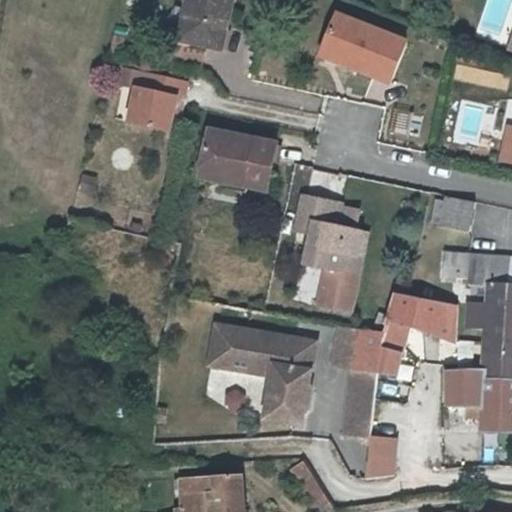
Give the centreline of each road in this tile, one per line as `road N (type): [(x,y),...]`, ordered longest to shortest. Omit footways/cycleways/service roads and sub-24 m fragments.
road 1 (residential): [(306,449),(347,499),(426,481),(511,478)]
road 2 (residential): [(348,116),(341,158),(511,194)]
